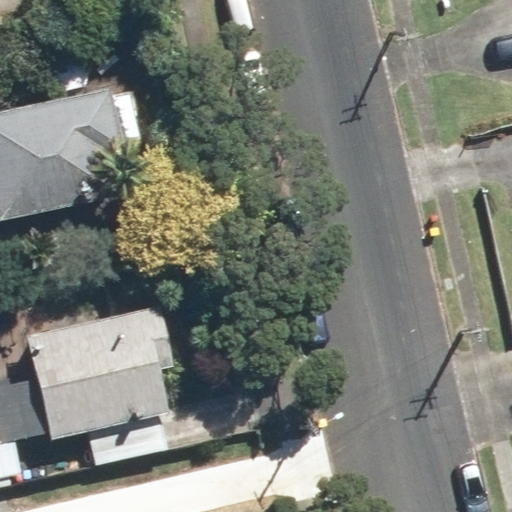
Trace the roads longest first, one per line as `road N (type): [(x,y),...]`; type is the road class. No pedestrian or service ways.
road 1 (residential): [(409,511),(293,0)]
road 2 (unknown): [(386,410),(511,374)]
